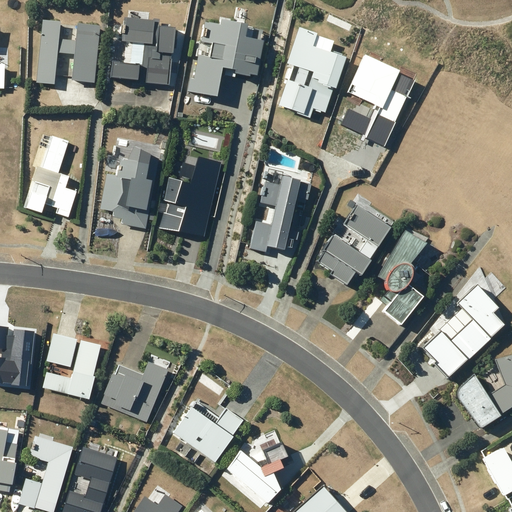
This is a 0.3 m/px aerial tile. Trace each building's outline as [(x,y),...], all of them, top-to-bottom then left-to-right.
[(56,21),(38,19),(32,83),(51,85),(54,52),(69,53),(66,79),(90,82),(96,25),(72,23),(70,40),(54,38),(56,21)] [(153,21),(125,19),(123,42),(132,43),(130,65),(113,64),(111,80),(138,82),(139,73),(141,73),(140,85),(145,85),(145,84),(170,86),(172,60),(171,60),(171,55),(173,55),(176,29),(160,28),(160,20),(153,19),(153,21)] [(239,24),(214,19),(213,23),(199,21),(195,41),(204,42),(202,56),(192,54),(188,79),(184,78),(181,90),(209,96),(215,67),(227,69),(226,73),(243,76),(243,73),(253,75),(261,31),(239,26),(239,24)] [(308,31),(293,26),(281,63),(284,64),(271,104),(290,110),(289,113),(303,117),(307,107),(319,111),(337,57),(334,56),(303,46),(308,31)] [(179,108),(178,117),(198,118),(198,109),(179,108)] [(51,137),(41,169),(56,173),(66,142),(51,137)] [(123,221),(122,225),(145,230),(157,168),(160,156),(133,150),(128,162),(121,161),(118,176),(107,174),(100,209),(113,212),(112,218),(123,221)] [(57,208),(55,213),(67,217),(75,192),(64,188),(67,177),(59,174),(49,206),(57,208)] [(249,219),(242,248),(259,253),(261,246),(273,249),(291,180),(274,176),(272,183),(260,180),(255,201),(266,204),(262,222),(249,219)] [(33,182),(25,208),(40,213),(48,187),(33,182)] [(298,182),(296,199),(303,200),(305,182),(298,182)] [(382,223),(347,201),(325,237),(318,232),(304,254),(346,280),(382,223)] [(380,301),(375,308),(392,321),(414,293),(399,281),(400,279),(401,278),(401,277),(403,277),(403,276),(404,275),(404,274),(404,273),(405,272),(405,270),(405,269),(405,268),(404,267),(404,266),(404,265),(403,264),(402,263),(402,262),(401,261),(417,240),(396,227),(369,273),(377,278),(377,279),(378,282),(378,284),(379,286),(380,287),(373,296),(380,301)] [(434,330),(415,346),(440,377),(495,324),(485,312),(489,307),(468,285),(448,301),(463,320),(441,339),(434,330)] [(40,368),(37,383),(85,393),(96,340),(74,335),(67,373),(40,368)] [(489,356),(499,381),(481,392),(467,370),(456,380),(453,384),(452,384),(452,385),(451,386),(451,387),(450,388),(450,389),(450,390),(450,391),(451,392),(451,393),(451,394),(452,395),(472,422),(472,423),(473,423),(473,424),(474,424),(475,424),(476,424),(476,423),(494,412),(494,411),(511,400),(511,399),(511,352),(511,353),(511,352),(511,351),(510,351),(509,351),(508,351),(489,356)] [(104,361),(92,390),(142,410),(160,365),(137,356),(131,372),(104,361)] [(174,430),(215,460),(234,433),(233,433),(243,419),(227,407),(220,417),(197,400),(193,405),(192,404),(174,430)] [(0,487),(9,489),(10,481),(13,482),(17,460),(14,460),(17,442),(6,440),(8,427),(0,425),(0,487)] [(511,426),(468,452),(492,492),(511,480),(511,426)] [(29,455),(48,460),(42,482),(25,477),(18,502),(34,506),(36,499),(55,504),(66,469),(67,469),(69,462),(68,461),(73,445),(53,439),(54,436),(39,432),(38,435),(35,434),(31,446),(34,447),(33,451),(30,450),(29,455)] [(71,490),(64,511),(102,511),(119,455),(85,445),(77,474),(92,479),(88,495),(71,490)] [(242,449),(228,468),(271,502),(283,487),(278,472),(288,466),(279,447),(267,451),(272,463),(263,467),(242,449)] [(348,511),(324,484),(292,511),(348,511)] [(176,511),(182,504),(165,492),(158,503),(145,495),(133,511),(176,511)] [(511,511),(511,498),(499,503),(503,511),(511,511)]
